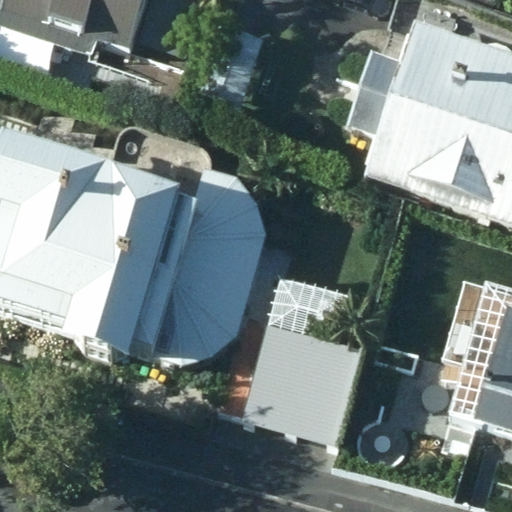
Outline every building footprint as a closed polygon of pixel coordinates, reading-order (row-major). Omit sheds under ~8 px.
[(0,0),(0,47),(119,84),(144,0),(0,0)] [(205,5),(186,0),(155,0),(139,55),(186,69),(205,5)] [(262,53),(216,37),(195,108),(242,122),(262,53)] [(511,73),(410,43),(399,81),(368,71),(345,146),(375,154),(362,194),(511,240),(511,73)] [(193,221),(2,161),(0,167),(0,329),(64,348),(59,366),(129,387),(133,369),(152,374),(153,371),(178,377),(212,369),(234,347),(265,250),(255,217),(229,189),(204,182),(193,221)] [(511,307),(484,300),(447,430),(469,436),(465,449),(511,461),(511,307)] [(356,361),(267,337),(242,435),(331,460),(356,361)]
